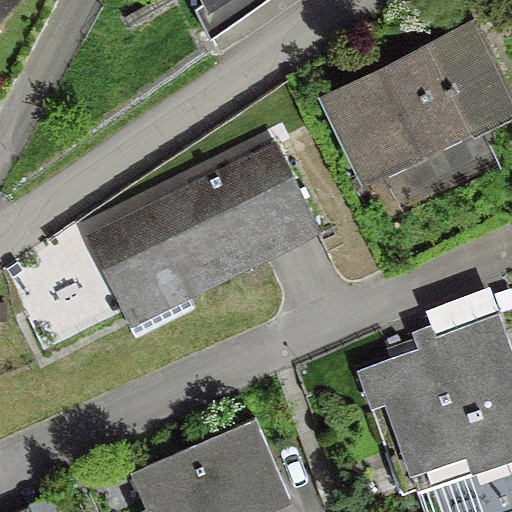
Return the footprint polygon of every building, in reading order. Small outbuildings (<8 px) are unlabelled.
[(471,27),(328,98),(364,171),(507,100),(471,27)] [(119,257),(107,263),(128,306),(307,218),(271,146),(185,188),(189,195),(108,235),(119,257)] [(380,400),(397,446),(511,404),(511,362),(494,313),(431,337),(433,342),(373,364),(385,398),(380,400)] [(477,511),(511,499),(511,404),(397,446),(407,473),(412,471),(416,483),(411,485),(420,511),(477,511)] [(250,418),(131,471),(149,511),(252,511),(255,511),(248,496),(279,483),(250,418)] [(511,511),(511,499),(477,511),(511,511)]
